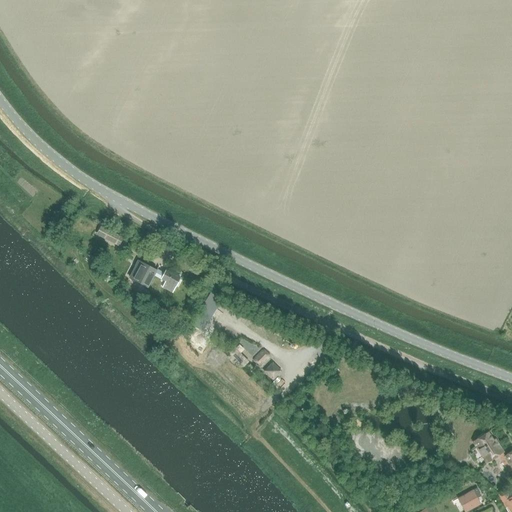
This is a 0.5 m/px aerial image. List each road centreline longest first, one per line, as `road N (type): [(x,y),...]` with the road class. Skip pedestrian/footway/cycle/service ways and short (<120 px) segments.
road 1 (tertiary): [(511,379),(114,198),(43,149),(0,99)]
road 2 (primary): [(154,511),(0,366)]
road 3 (unclassified): [(126,511),(0,393)]
